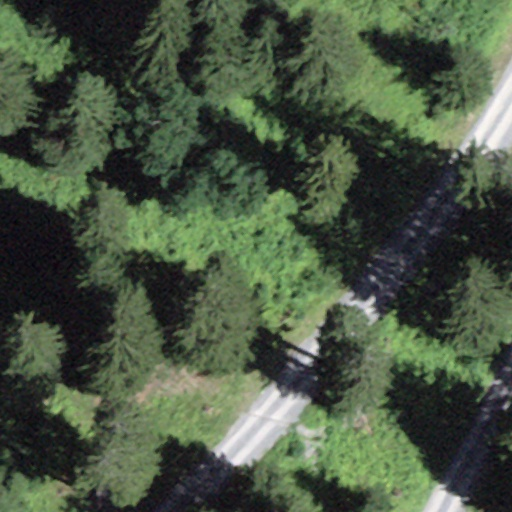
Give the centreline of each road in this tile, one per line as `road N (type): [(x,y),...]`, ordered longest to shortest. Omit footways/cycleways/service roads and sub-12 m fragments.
road 1 (track): [(183,511),(382,314),(511,108)]
road 2 (track): [(511,394),(447,511)]
